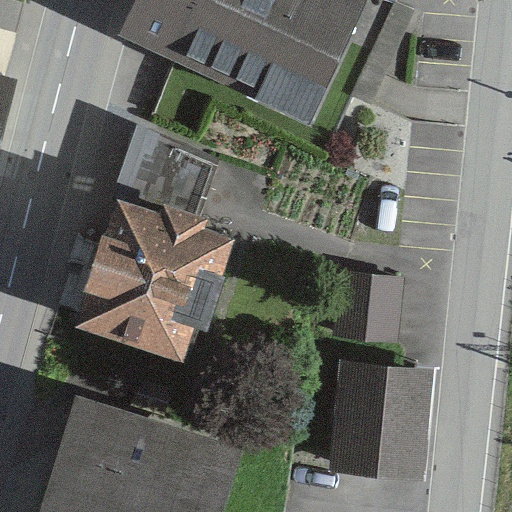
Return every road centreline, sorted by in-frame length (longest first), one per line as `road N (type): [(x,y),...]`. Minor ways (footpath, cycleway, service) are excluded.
road 1 (residential): [(453,511),(506,0)]
road 2 (primary): [(84,0),(0,311)]
